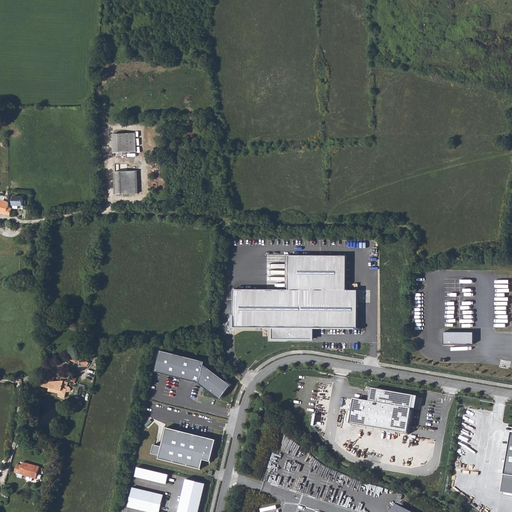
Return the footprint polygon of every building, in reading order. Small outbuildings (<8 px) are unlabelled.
[(114,133),(115,152),(137,151),(136,132),(114,133)] [(129,193),(128,170),(115,171),(116,193),(129,193)] [(138,170),(128,170),(129,193),(138,192),(138,170)] [(14,196),(14,208),(19,208),(18,205),(23,205),(23,196),(14,196)] [(0,213),(11,216),(12,208),(8,207),(8,201),(0,199),(0,213)] [(315,328),(357,329),(357,289),(346,290),(347,256),(289,254),(289,289),(235,289),(235,327),(272,328),(315,328)] [(315,328),(272,328),(272,340),(315,340),(315,328)] [(474,343),(474,332),(444,332),(445,343),(474,343)] [(206,360),(159,348),(155,369),(199,381),(221,398),(230,384),(205,364),(206,360)] [(89,366),(91,360),(73,354),(71,359),(89,366)] [(41,383),(41,385),(43,388),(63,391),(63,388),(67,389),(67,383),(60,382),(43,381),(41,383)] [(351,425),(408,436),(413,410),(420,411),(423,397),(373,389),(370,402),(355,400),(351,425)] [(211,461),(217,440),(166,427),(162,446),(153,444),(151,453),(160,454),(159,458),(201,469),(203,459),(211,461)] [(167,484),(170,472),(138,465),(135,476),(167,484)] [(24,474),(21,485),(25,486),(25,489),(38,491),(40,477),(24,474)] [(199,511),(206,483),(186,478),(178,511),(199,511)] [(160,511),(164,495),(132,487),(128,506),(150,511),(160,511)] [(161,511),(164,511),(167,511),(170,498),(166,497),(164,505),(162,505),(161,511)] [(390,509),(392,511),(414,511),(397,503),(390,509)]
